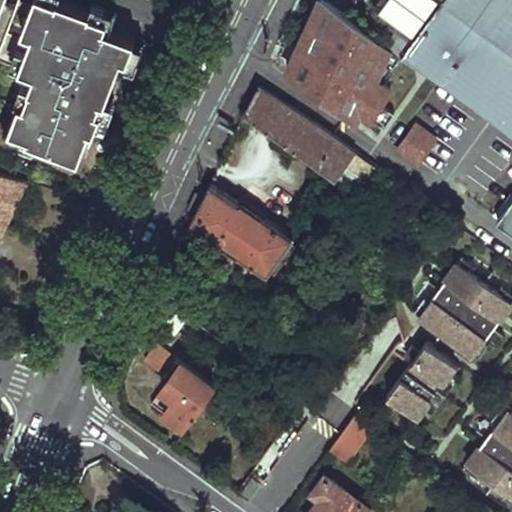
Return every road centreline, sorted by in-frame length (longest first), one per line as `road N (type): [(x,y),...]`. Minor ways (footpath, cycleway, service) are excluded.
road 1 (primary): [(62,396),(244,0)]
road 2 (residential): [(62,396),(229,511)]
road 3 (primary): [(12,511),(62,396)]
